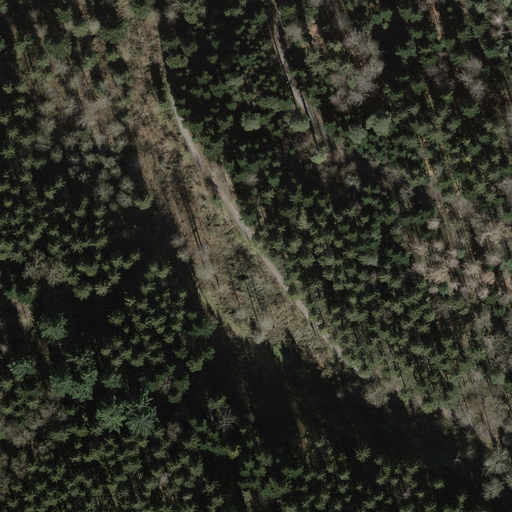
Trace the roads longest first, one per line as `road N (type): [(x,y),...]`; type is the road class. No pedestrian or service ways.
road 1 (track): [(171,0),(163,74),(197,156),(273,270),(356,357),(511,441)]
road 2 (track): [(511,222),(340,156),(295,91),(282,55),(281,0)]
